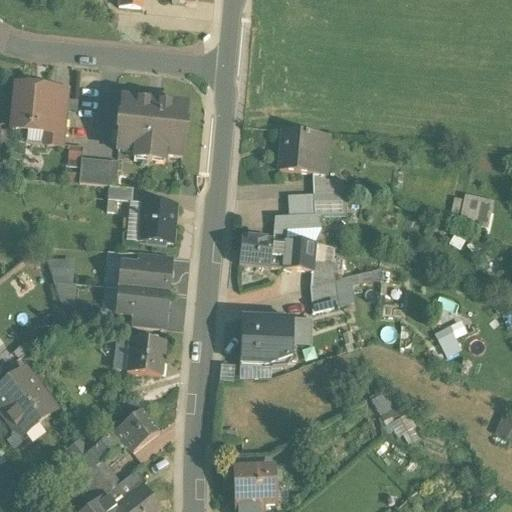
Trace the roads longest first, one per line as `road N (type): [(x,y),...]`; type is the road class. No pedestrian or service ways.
road 1 (tertiary): [(228,72),(192,511)]
road 2 (residential): [(0,41),(228,72)]
